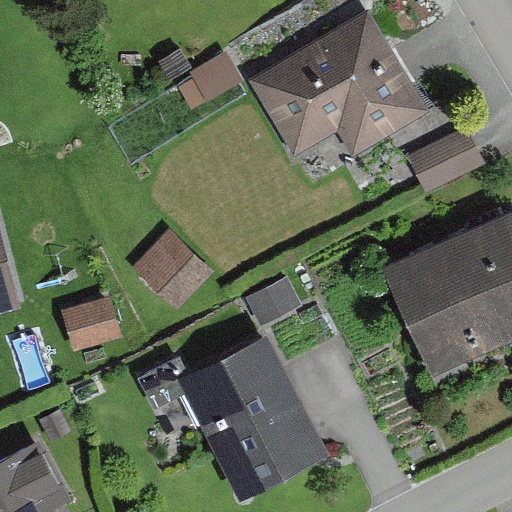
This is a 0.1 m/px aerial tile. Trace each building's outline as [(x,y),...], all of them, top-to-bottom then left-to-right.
[(368,3),(247,76),(294,153),(337,127),(354,154),(431,107),(368,3)] [(467,123),(407,153),(426,190),(486,161),(477,145),(467,123)] [(511,336),(511,205),(383,262),(432,372),(511,336)] [(0,308),(23,303),(0,218),(0,308)] [(170,225),(132,264),(177,307),(215,268),(170,225)] [(287,272),(245,294),(261,324),(303,302),(287,272)] [(111,294),(63,308),(75,350),(124,336),(111,294)] [(239,496),(331,448),(268,327),(187,369),(179,354),(138,375),(154,406),(184,390),(239,496)] [(38,432),(0,452),(0,511),(57,511),(53,503),(70,494),(38,432)]
